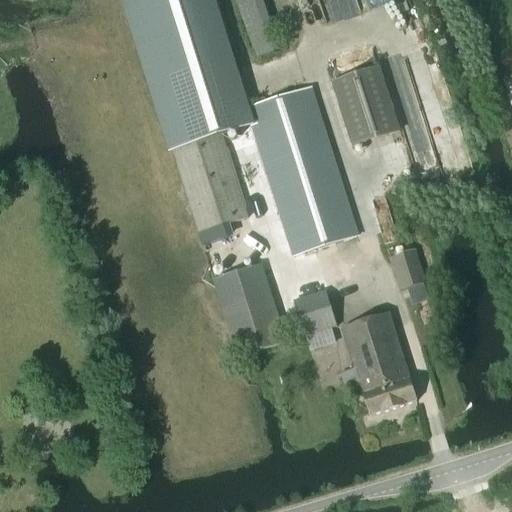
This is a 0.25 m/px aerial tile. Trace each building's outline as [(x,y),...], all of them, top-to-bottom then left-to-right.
[(214,0),(119,0),(168,153),(173,151),(173,153),(223,138),(222,136),(254,126),(294,260),(355,241),(310,92),(249,110),(214,0)] [(266,8),(262,0),(235,0),(256,58),(281,49),(266,8)] [(399,136),(380,72),(333,86),(352,150),(399,136)] [(223,138),(173,153),(203,247),(227,239),(224,228),(233,225),(248,221),(223,138)] [(413,253),(395,259),(402,281),(396,283),(399,293),(424,285),(413,253)] [(262,267),(213,282),(238,360),(286,345),(262,267)] [(325,293),(294,303),(305,339),(336,329),(325,293)] [(416,403),(389,316),(341,330),(354,370),(340,375),(345,390),(360,385),(370,417),(416,403)]
